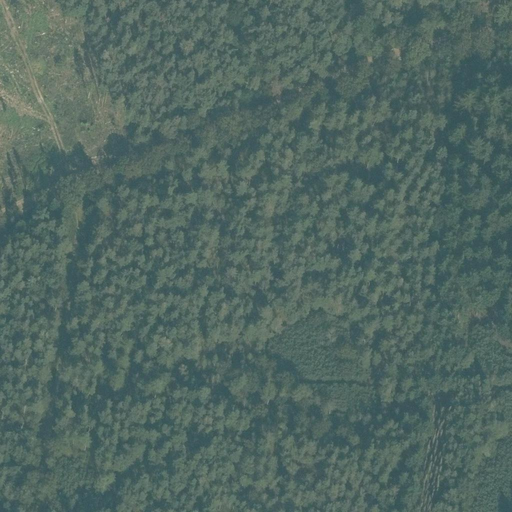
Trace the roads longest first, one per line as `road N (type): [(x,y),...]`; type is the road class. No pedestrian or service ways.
road 1 (track): [(0,215),(369,61),(511,25)]
road 2 (track): [(259,380),(55,368),(35,476),(0,478)]
road 3 (track): [(299,102),(259,380)]
road 4 (track): [(511,390),(259,380)]
